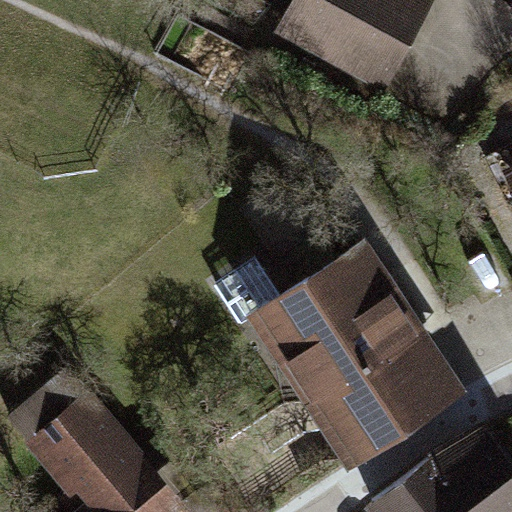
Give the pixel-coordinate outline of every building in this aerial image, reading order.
[(433,0),(289,0),(274,29),(385,89),(433,0)] [(511,182),(511,158),(502,164),(511,182)] [(368,230),(247,308),(348,463),(469,386),(368,230)] [(23,437),(65,488),(77,502),(93,489),(111,511),(181,511),(198,499),(141,430),(134,436),(90,382),(85,385),(66,361),(7,410),(27,434),(23,437)] [(511,511),(511,451),(483,412),(365,497),(375,511),(511,511)] [(111,511),(93,489),(77,502),(65,488),(56,495),(68,509),(64,511),(111,511)]
